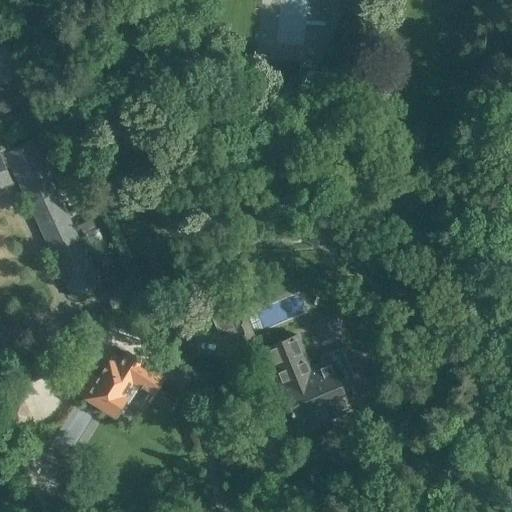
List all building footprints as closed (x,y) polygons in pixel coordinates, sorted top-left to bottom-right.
[(0,35),(0,67),(13,61),(2,34),(0,35)] [(4,100),(8,110),(25,102),(20,92),(4,100)] [(0,114),(8,110),(4,100),(0,102),(0,114)] [(12,165),(18,177),(44,165),(32,140),(7,151),(6,148),(1,150),(9,166),(12,165)] [(0,186),(13,181),(7,168),(9,166),(1,150),(0,150),(0,186)] [(55,189),(44,165),(18,177),(28,199),(55,189)] [(55,189),(28,199),(40,224),(66,212),(55,189)] [(66,212),(40,224),(51,248),(78,237),(66,212)] [(78,237),(51,248),(62,272),(88,259),(78,237)] [(88,259),(62,272),(74,297),(100,285),(88,259)] [(255,336),(245,313),(230,320),(239,343),(255,336)] [(414,352),(406,330),(380,340),(389,362),(414,352)] [(283,398),(298,433),(332,419),(329,412),(351,403),(345,390),(359,385),(344,347),(320,355),(322,361),(311,365),(305,349),(308,348),(301,331),(267,346),(278,372),(262,379),(272,403),(283,398)] [(39,360),(34,349),(21,355),(26,366),(39,360)] [(153,393),(164,377),(164,375),(143,364),(144,361),(128,351),(122,361),(113,356),(100,378),(88,371),(77,391),(115,415),(126,396),(123,395),(124,394),(122,393),(130,381),(131,381),(132,380),(141,385),(142,384),(151,390),(151,392),(153,393)]
